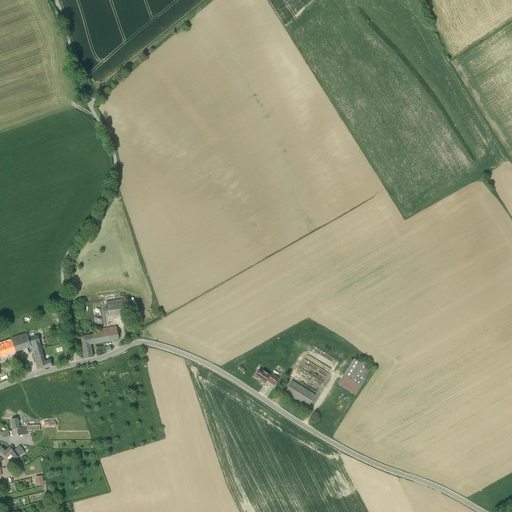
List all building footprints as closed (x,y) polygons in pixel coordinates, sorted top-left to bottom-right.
[(122,299),(108,301),(110,316),(124,314),(122,299)] [(98,333),(92,334),(94,343),(119,339),(118,336),(117,330),(116,326),(98,329),(98,331),(98,333)] [(38,336),(28,338),(26,334),(11,339),(12,341),(15,352),(31,346),(30,346),(32,345),(33,351),(41,349),(38,336)] [(81,336),(83,346),(84,359),(93,357),(90,344),(94,343),(92,334),(91,334),(81,336)] [(0,354),(1,357),(15,352),(12,341),(0,345),(0,354)] [(44,362),(43,354),(41,349),(33,351),(35,357),(38,370),(46,367),(52,366),(51,362),(50,360),(44,362)] [(355,395),(358,390),(371,369),(354,359),(338,384),(355,395)] [(279,378),(272,373),(270,375),(262,370),(261,372),(258,371),(254,376),(265,384),(267,381),(274,386),(279,378)] [(308,407),(315,395),(292,381),(285,393),(308,407)] [(27,427),(19,428),(18,418),(11,419),(13,429),(17,428),(18,435),(27,434),(27,431),(32,431),(32,430),(40,430),(40,425),(27,425),(27,427)] [(11,454),(7,449),(5,450),(0,445),(0,452),(7,458),(11,455),(11,454)] [(15,460),(25,452),(20,445),(13,451),(10,447),(7,449),(11,454),(11,455),(15,460)] [(0,454),(6,460),(12,466),(14,464),(8,459),(7,458),(0,452),(0,454)] [(43,487),(43,485),(42,476),(35,476),(36,486),(41,485),(41,487),(43,487)]
